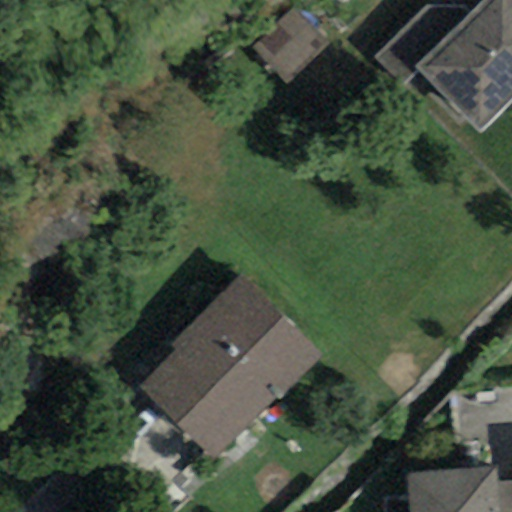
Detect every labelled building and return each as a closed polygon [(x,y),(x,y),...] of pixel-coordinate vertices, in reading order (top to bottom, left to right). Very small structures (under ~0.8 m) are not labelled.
[(511,97),(511,0),(484,0),(471,14),(461,3),(427,7),(376,59),(403,86),(421,68),(481,128),(511,97)] [(298,71),(328,36),(298,10),(268,46),(298,71)] [(328,352),(241,266),(168,340),(174,346),(137,383),(217,463),(328,352)] [(499,458),(405,466),(408,511),(503,511),(501,481),(499,458)] [(511,511),(511,480),(501,481),(503,511),(511,511)]
